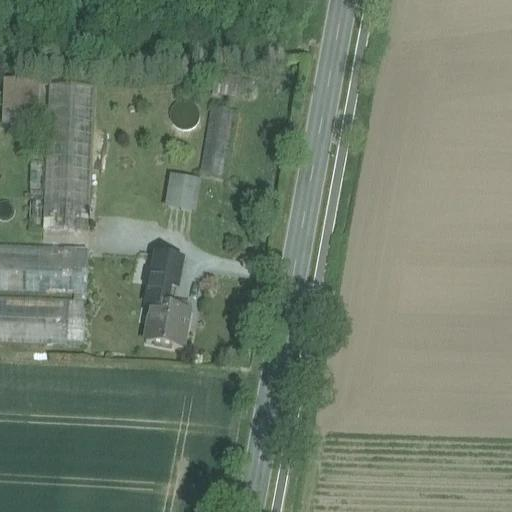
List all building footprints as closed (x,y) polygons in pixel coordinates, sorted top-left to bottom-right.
[(255,83),(244,81),(242,90),(254,92),(255,83)] [(95,89),(48,88),(44,207),(43,232),(89,234),(90,209),(95,89)] [(212,109),(201,174),(225,178),(236,113),(212,109)] [(200,212),(202,179),(169,177),(168,210),(200,212)] [(89,253),(0,249),(0,294),(88,298),(89,253)] [(183,263),(157,258),(154,272),(180,277),(183,263)] [(180,277),(154,272),(148,308),(153,309),(146,346),(184,353),(190,314),(174,311),(180,277)] [(86,303),(0,300),(0,345),(85,349),(86,303)]
